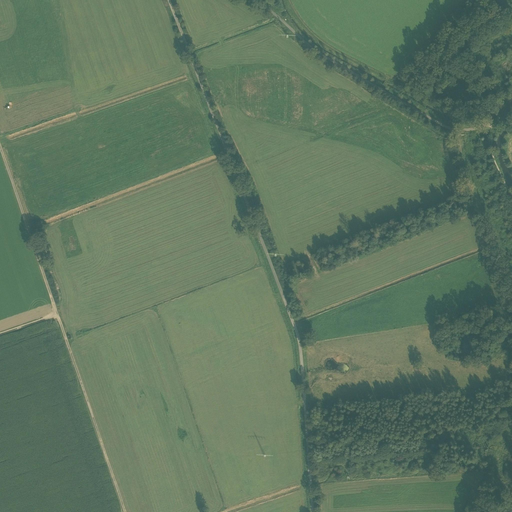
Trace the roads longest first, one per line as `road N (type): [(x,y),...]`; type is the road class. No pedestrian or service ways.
road 1 (track): [(314,511),(300,341),(169,0)]
road 2 (track): [(126,511),(0,146)]
road 3 (track): [(253,0),(318,52),(456,130)]
road 4 (track): [(511,288),(495,261),(456,130)]
road 5 (track): [(381,90),(386,77),(313,35),(287,0)]
